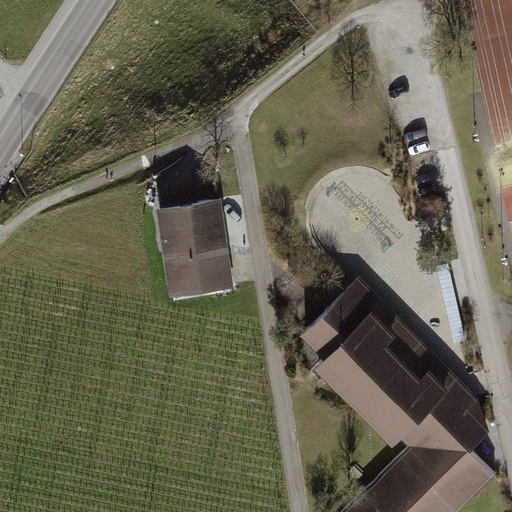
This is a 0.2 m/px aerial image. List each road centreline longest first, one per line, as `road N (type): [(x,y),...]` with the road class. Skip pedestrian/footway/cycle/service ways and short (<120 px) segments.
road 1 (residential): [(511,433),(420,39),(397,21),(366,21),(251,100),(241,128)]
road 2 (residential): [(241,128),(302,511)]
road 3 (residential): [(241,128),(56,199),(0,236)]
